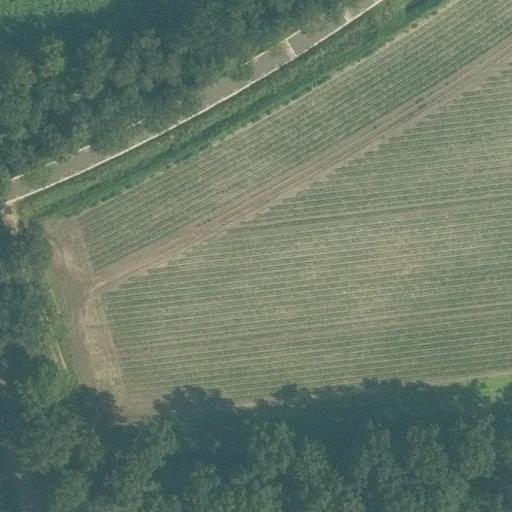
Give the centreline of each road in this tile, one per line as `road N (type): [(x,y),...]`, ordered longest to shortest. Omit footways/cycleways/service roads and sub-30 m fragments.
road 1 (track): [(1,205),(81,443),(511,439)]
road 2 (unclassified): [(0,206),(210,99),(367,0)]
